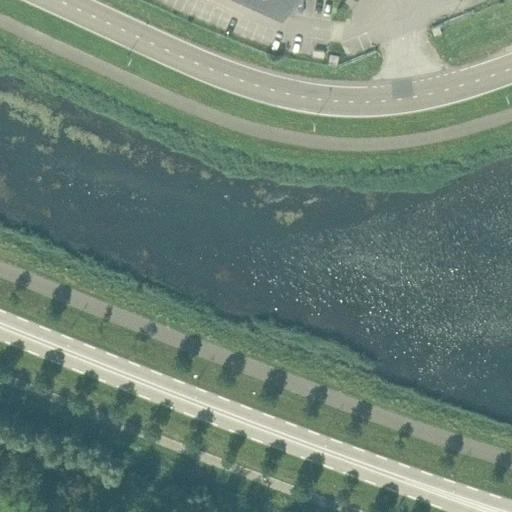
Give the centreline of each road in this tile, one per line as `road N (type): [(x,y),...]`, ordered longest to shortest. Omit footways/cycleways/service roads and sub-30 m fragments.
road 1 (secondary): [(494,511),(0,324)]
road 2 (unclassified): [(58,0),(214,72),(287,95),(353,103),(422,96),(511,68)]
road 3 (unknown): [(412,20),(324,24),(269,0)]
